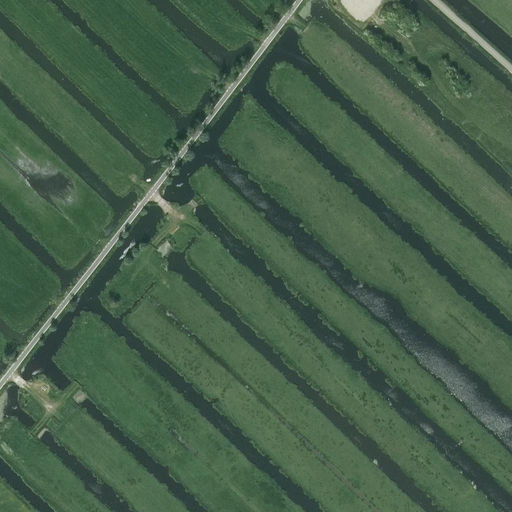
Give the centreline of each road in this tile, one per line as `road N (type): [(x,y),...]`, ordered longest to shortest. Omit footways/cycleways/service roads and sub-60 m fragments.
road 1 (unclassified): [(0,384),(298,0)]
road 2 (track): [(163,511),(8,374)]
